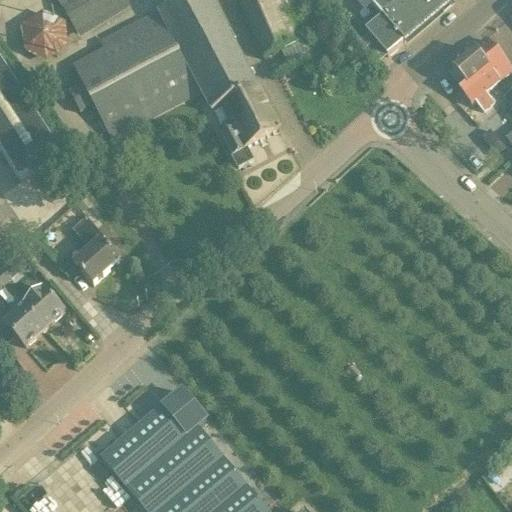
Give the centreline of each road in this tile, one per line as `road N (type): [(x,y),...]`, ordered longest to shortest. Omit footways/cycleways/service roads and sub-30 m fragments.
road 1 (tertiary): [(0,470),(382,116)]
road 2 (residential): [(511,228),(382,116)]
road 3 (tertiary): [(382,116),(495,0)]
